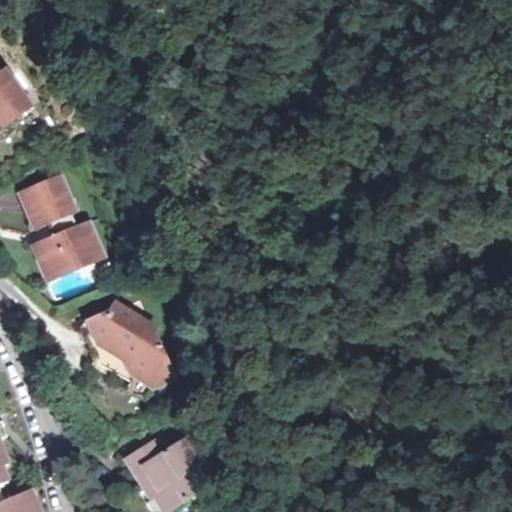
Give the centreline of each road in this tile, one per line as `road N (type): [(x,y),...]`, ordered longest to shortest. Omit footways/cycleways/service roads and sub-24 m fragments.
road 1 (track): [(511,205),(467,119),(427,0)]
road 2 (residential): [(63,511),(33,402),(0,330)]
